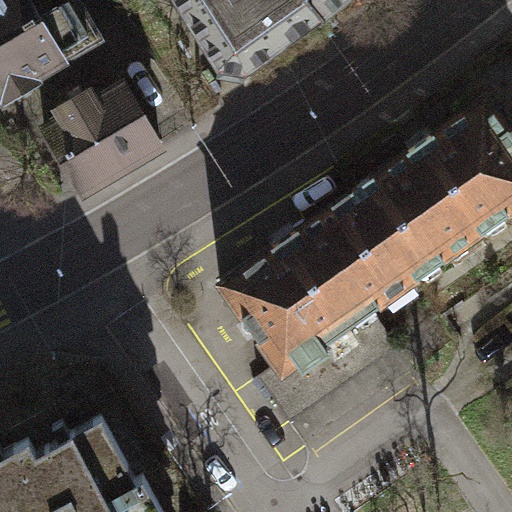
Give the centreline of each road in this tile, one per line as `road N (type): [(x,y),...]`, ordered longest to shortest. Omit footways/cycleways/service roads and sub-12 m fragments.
road 1 (tertiary): [(58,262),(262,143),(462,0)]
road 2 (residential): [(494,511),(423,409),(274,511)]
road 3 (residential): [(261,511),(123,312)]
